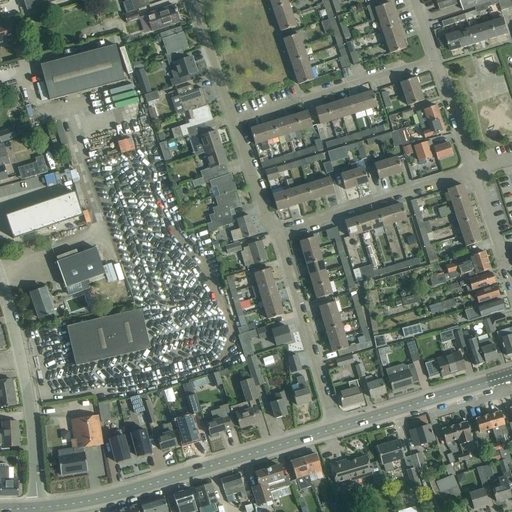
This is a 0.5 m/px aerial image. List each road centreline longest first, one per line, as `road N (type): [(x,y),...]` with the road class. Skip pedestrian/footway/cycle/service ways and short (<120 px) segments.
road 1 (secondary): [(37,508),(83,502),(335,428)]
road 2 (residential): [(37,508),(24,379),(0,286)]
road 3 (residential): [(233,120),(433,57)]
road 4 (residential): [(277,232),(473,170)]
road 5 (residential): [(335,428),(277,232)]
road 6 (secondary): [(335,428),(511,375)]
road 7 (residential): [(233,120),(200,22),(203,0)]
road 8 (unclassified): [(511,285),(473,170)]
road 9 (residential): [(277,232),(233,120)]
